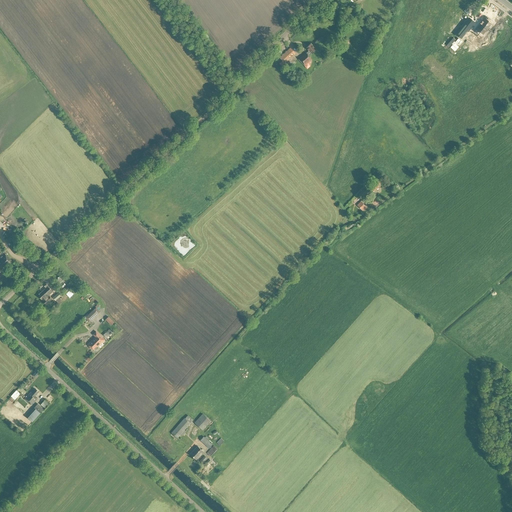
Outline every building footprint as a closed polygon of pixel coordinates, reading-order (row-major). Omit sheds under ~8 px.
[(459,13),(451,21),(459,29),(466,21),(459,13)] [(476,30),(483,35),(492,23),(486,18),(483,22),(482,21),(481,24),(476,30)] [(467,32),(471,27),(465,23),(456,35),(461,39),(465,34),(467,32)] [(312,54),(316,50),(311,44),(306,48),(309,51),(306,53),(298,59),(304,66),(312,59),(309,56),(311,54),(312,54)] [(285,64),(288,61),(296,54),(290,48),(280,58),(285,64)] [(379,185),(380,184),(377,181),(373,185),(372,184),(367,190),(371,194),(380,186),(379,185)] [(363,200),(368,195),(363,190),(358,195),(363,200)] [(363,211),(367,208),(361,202),(357,205),(363,211)] [(354,225),(352,222),(344,227),(346,230),(354,225)] [(10,228),(8,230),(14,236),(17,233),(10,228)] [(15,254),(20,250),(14,244),(10,248),(15,254)] [(7,267),(12,262),(5,254),(0,259),(0,269),(2,271),(6,266),(7,267)] [(46,305),(52,299),(49,295),(53,292),(48,286),(39,294),(39,295),(38,296),(42,300),(42,299),(43,301),(46,305)] [(59,305),(62,302),(61,301),(61,300),(59,298),(62,295),(59,292),(53,298),(59,305)] [(89,322),(100,312),(99,311),(98,310),(96,307),(85,318),(89,322)] [(114,322),(108,316),(105,319),(111,325),(114,322)] [(99,349),(99,348),(98,348),(98,347),(105,340),(96,331),(93,334),(95,337),(88,345),(93,350),(94,349),(94,350),(95,351),(96,351),(97,351),(98,351),(98,350),(99,349)] [(15,399),(21,393),(16,389),(11,396),(15,399)] [(39,392),(35,389),(34,390),(33,389),(24,399),(31,406),(38,398),(35,396),(39,392)] [(40,413),(44,409),(38,404),(34,408),(40,413)] [(34,408),(26,417),(32,422),(40,413),(34,408)] [(203,430),(211,421),(203,414),(194,423),(203,430)] [(193,420),(188,415),(185,419),(184,418),(171,433),(177,438),(181,434),(183,435),(186,432),(184,430),(193,420)] [(209,448),(212,445),(204,437),(200,440),(209,448)] [(196,459),(204,452),(198,446),(190,454),(196,459)] [(211,456),(217,449),(214,446),(207,453),(210,455),(209,455),(211,456)]
